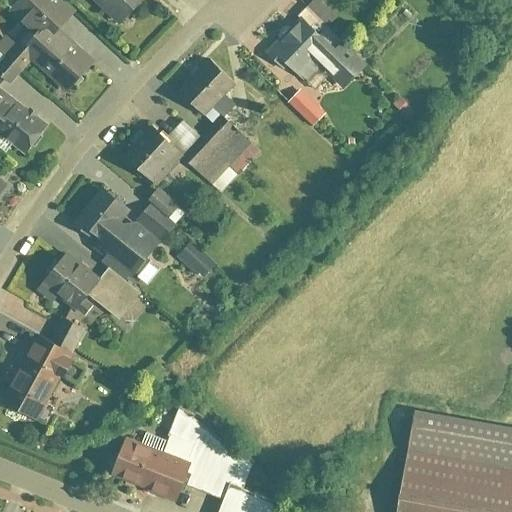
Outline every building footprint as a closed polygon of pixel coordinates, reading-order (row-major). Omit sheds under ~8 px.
[(54,0),(12,0),(10,4),(44,33),(27,52),(71,89),(95,61),(60,32),(74,16),(54,0)] [(147,0),(86,0),(85,2),(124,34),(151,2),(147,0)] [(269,50),(301,81),(317,65),(346,92),(370,67),(342,39),(309,8),(269,50)] [(220,51),(181,96),(212,122),(250,77),(220,51)] [(0,77),(0,137),(25,156),(53,116),(0,77)] [(300,92),(288,105),(315,131),(328,117),(300,92)] [(162,123),(131,162),(156,183),(188,144),(162,123)] [(232,133),(196,170),(223,196),(259,159),(232,133)] [(0,173),(0,204),(15,186),(0,173)] [(161,188),(148,204),(175,226),(188,210),(161,188)] [(97,195),(70,228),(135,281),(162,247),(97,195)] [(69,254),(40,292),(75,319),(104,280),(69,254)] [(36,338),(5,409),(43,426),(74,355),(36,338)] [(511,489),(511,417),(425,401),(412,470),(511,489)] [(192,413),(179,409),(165,450),(132,435),(113,472),(180,502),(188,484),(226,500),(233,484),(245,489),(254,463),(192,413)] [(511,511),(511,489),(412,470),(403,511),(511,511)] [(226,500),(221,511),(276,511),(280,502),(245,489),(233,484),(226,500)]
